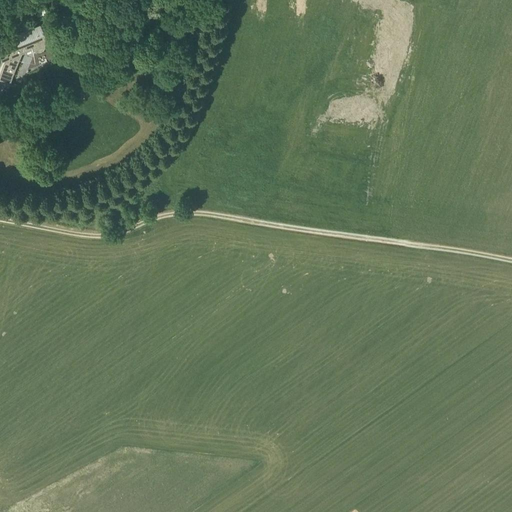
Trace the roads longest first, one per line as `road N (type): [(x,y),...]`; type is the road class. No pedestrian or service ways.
road 1 (unknown): [(0,447),(23,417),(46,405),(207,378),(314,324),(360,240),(372,200),(388,65)]
road 2 (unknown): [(359,0),(325,11),(307,30),(268,226),(249,261),(157,304),(0,327)]
road 3 (unknown): [(511,267),(479,308),(327,407),(240,485),(194,511)]
road 4 (unknown): [(269,220),(511,261)]
road 5 (unknown): [(32,511),(59,474),(229,441)]
road 6 (unknown): [(429,244),(375,350),(354,371)]
